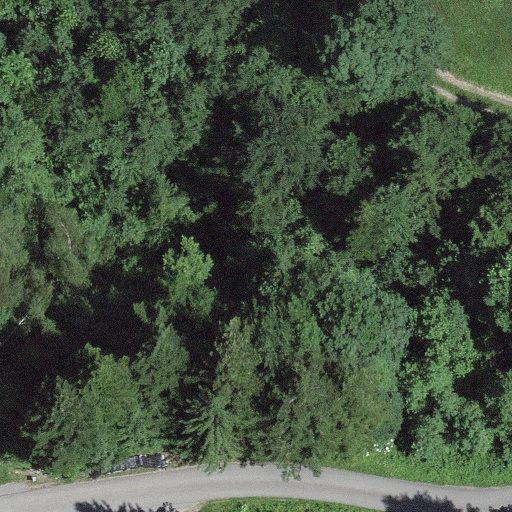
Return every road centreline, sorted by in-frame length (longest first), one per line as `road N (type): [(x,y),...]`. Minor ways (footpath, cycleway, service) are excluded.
road 1 (track): [(93,511),(232,492),(402,511)]
road 2 (track): [(511,113),(439,77),(373,0)]
